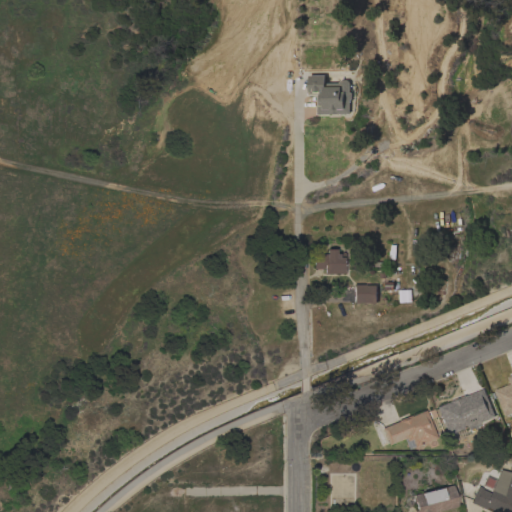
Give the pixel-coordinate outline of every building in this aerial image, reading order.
[(307,75),(324,74),(324,83),(338,82),(340,79),(347,79),(349,82),(350,92),(352,92),(352,98),(351,98),(351,101),(350,101),(350,113),(317,114),(317,93),(308,94),(307,75)] [(325,274),(325,269),(313,269),(313,254),(326,254),(326,250),(335,249),(336,254),(345,254),(345,273),(325,274)] [(376,285),(376,303),(353,303),(353,285),(376,285)] [(509,383),(507,376),(511,374),(511,413),(508,415),(507,414),(504,415),(493,389),(509,383)] [(465,435),(455,439),(454,437),(451,438),(449,434),(447,435),(436,407),(450,401),(450,400),(465,394),(465,395),(483,388),(494,416),(463,429),(465,435)] [(408,448),(405,441),(406,441),(405,438),(388,445),(381,428),(399,421),(398,420),(411,415),(411,416),(426,410),(437,438),(415,447),(414,445),(408,448)] [(381,450),(373,429),(379,427),(387,448),(381,450)] [(478,486),(482,488),(481,489),(490,493),(495,480),(511,487),(511,511),(496,511),(484,506),(483,508),(470,503),(478,486)] [(458,506),(437,511),(415,511),(417,511),(413,495),(452,485),(458,506)]
